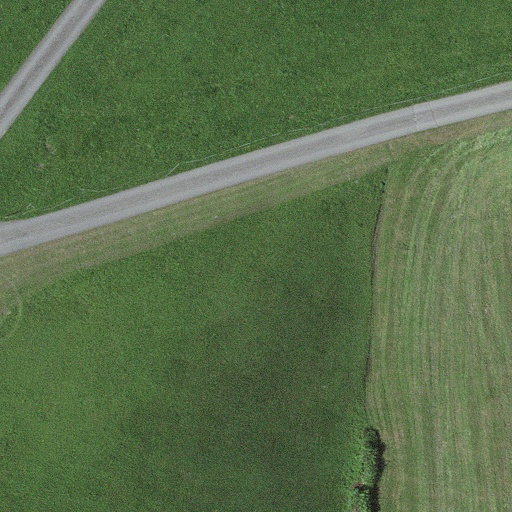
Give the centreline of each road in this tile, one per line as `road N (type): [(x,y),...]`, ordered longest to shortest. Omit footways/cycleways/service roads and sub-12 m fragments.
road 1 (track): [(511,115),(0,243)]
road 2 (track): [(0,121),(94,0)]
